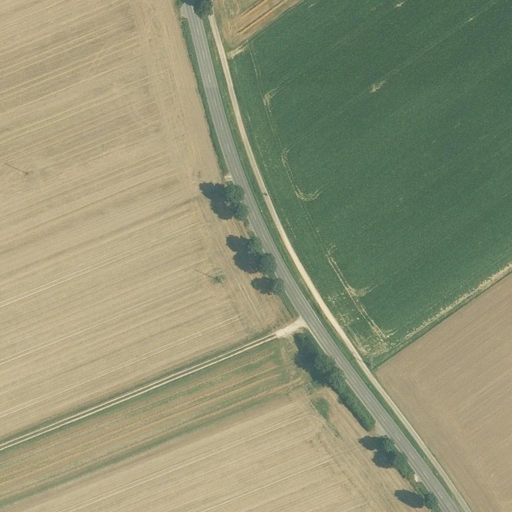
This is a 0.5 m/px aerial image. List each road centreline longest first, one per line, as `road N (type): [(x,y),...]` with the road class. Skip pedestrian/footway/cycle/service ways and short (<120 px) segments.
road 1 (secondary): [(452,511),(309,319),(268,247),(235,169),(190,0)]
road 2 (track): [(0,447),(309,319)]
